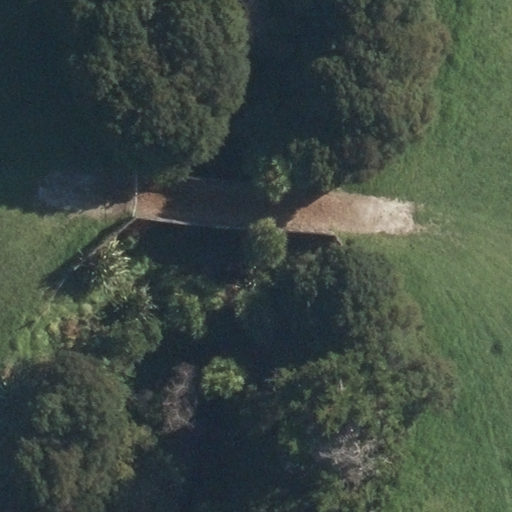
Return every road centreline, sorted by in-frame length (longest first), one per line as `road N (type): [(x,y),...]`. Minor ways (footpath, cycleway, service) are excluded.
road 1 (track): [(511,346),(485,279),(423,219),(337,209)]
road 2 (track): [(126,193),(337,209)]
road 3 (track): [(126,193),(0,278)]
